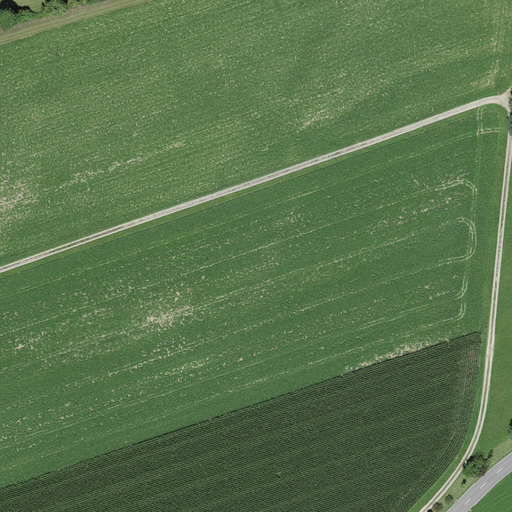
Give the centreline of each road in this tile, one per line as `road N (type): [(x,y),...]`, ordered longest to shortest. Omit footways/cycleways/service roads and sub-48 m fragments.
road 1 (track): [(0,268),(511,89)]
road 2 (track): [(423,511),(464,462),(483,409),(511,139)]
